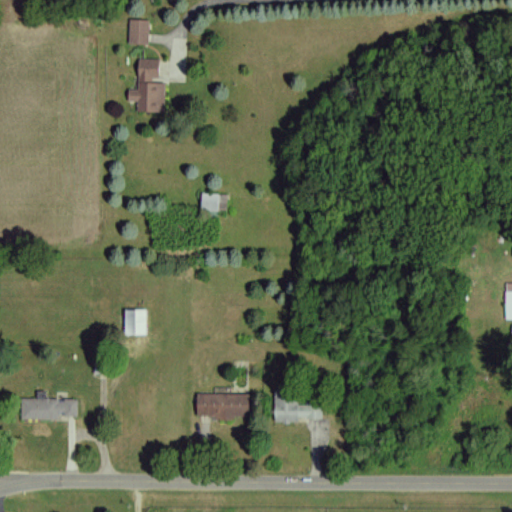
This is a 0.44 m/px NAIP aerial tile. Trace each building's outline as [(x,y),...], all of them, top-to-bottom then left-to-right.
[(150,20),(129,19),(129,43),(149,44),(150,20)] [(164,112),(165,84),(153,83),(154,78),(161,78),(161,59),(139,59),(138,90),(129,89),(128,101),(137,102),(137,111),(164,112)] [(218,211),(218,194),(199,193),(199,210),(218,211)] [(148,309),(126,310),(127,335),(148,335),(148,309)] [(274,390),(276,422),(299,421),(299,419),(322,418),(322,403),(299,404),(298,389),(274,390)] [(198,418),(250,418),(250,394),(198,394),(198,418)] [(78,417),(78,400),(23,398),(23,419),(60,420),(60,416),(78,417)]
